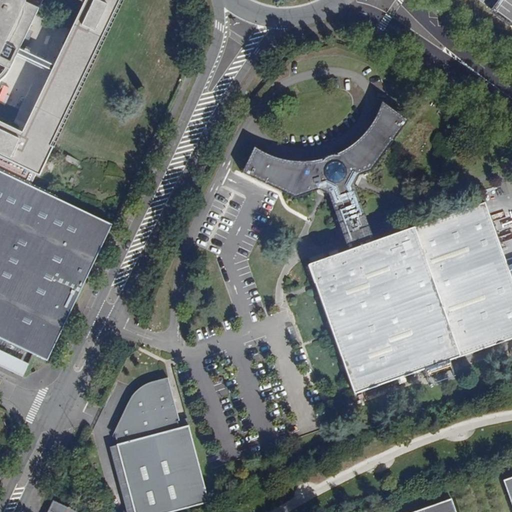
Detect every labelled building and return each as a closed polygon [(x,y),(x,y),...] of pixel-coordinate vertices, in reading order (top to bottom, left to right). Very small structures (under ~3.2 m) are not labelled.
[(112,226),(31,187),(36,176),(38,178),(53,147),(31,136),(32,132),(27,130),(24,128),(23,132),(0,121),(0,80),(2,78),(5,76),(8,73),(9,70),(10,68),(20,48),(13,45),(22,24),(29,28),(42,0),(0,0),(0,339),(47,362),(112,226)] [(31,136),(53,147),(122,0),(86,0),(88,1),(27,130),(32,132),(31,136)] [(511,0),(497,0),(491,9),(511,24),(511,0)] [(20,48),(29,28),(22,24),(13,45),(20,48)] [(511,338),(511,279),(484,202),(373,243),(352,187),(358,177),(370,172),(408,123),(388,108),(382,110),(374,126),(361,140),(350,149),(335,156),(336,158),(322,163),(321,161),(311,164),(299,164),(286,163),(275,161),(253,152),(240,175),(294,200),(318,192),(327,196),(347,252),(307,266),(354,396),(511,338)] [(0,366),(21,376),(27,364),(0,351),(0,366)] [(163,511),(208,501),(188,425),(179,427),(177,420),(179,419),(168,376),(163,377),(151,380),(141,388),(132,395),(122,412),(113,430),(117,443),(116,443),(133,511),(163,511)] [(179,427),(188,425),(186,417),(179,419),(177,420),(179,427)] [(108,445),(125,511),(133,511),(116,443),(108,445)] [(511,476),(503,480),(511,505),(511,476)] [(80,511),(81,511),(53,498),(45,511),(80,511)] [(455,511),(451,498),(412,511),(455,511)]
